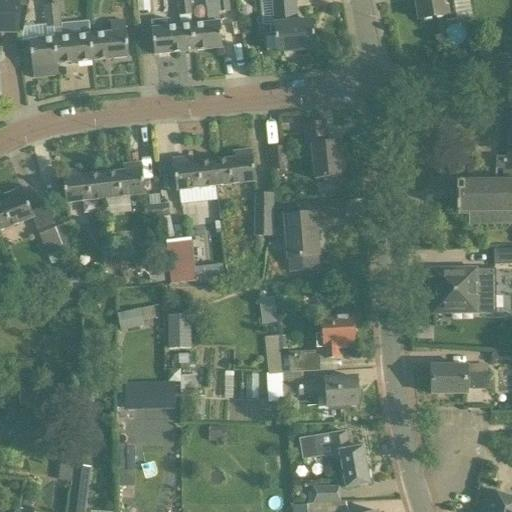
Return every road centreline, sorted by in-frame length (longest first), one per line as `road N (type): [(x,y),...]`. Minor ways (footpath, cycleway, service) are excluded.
road 1 (residential): [(422,511),(393,392),(370,87)]
road 2 (residential): [(0,147),(56,123),(370,87)]
road 3 (residential): [(370,87),(511,68)]
